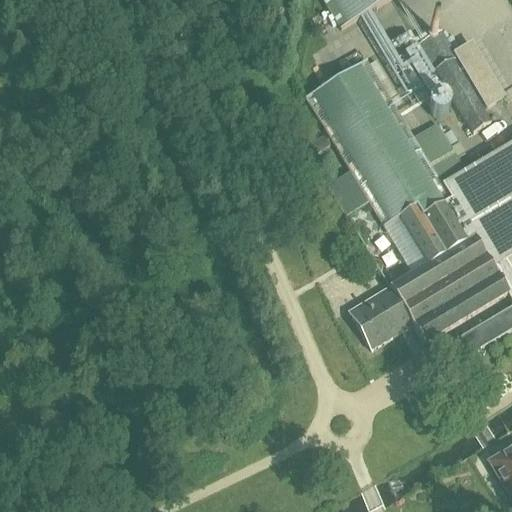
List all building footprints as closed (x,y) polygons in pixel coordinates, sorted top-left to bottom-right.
[(320,0),(340,33),(394,0),(320,0)] [(442,36),(438,37),(435,31),(425,37),(428,41),(418,47),(472,137),(490,126),(453,64),(457,62),(486,110),(503,101),(471,48),(455,58),(442,36)] [(345,218),(367,205),(383,230),(416,211),(422,221),(450,204),(508,298),(511,304),(511,147),(465,176),(460,167),(469,162),(459,145),(449,151),(436,128),(412,143),(366,65),(306,102),(350,175),(328,189),(345,218)] [(323,137),(305,149),(313,160),(330,148),(323,137)] [(416,211),(399,221),(428,267),(389,291),(412,329),(424,348),(508,298),(450,204),(422,221),(416,211)] [(366,279),(377,272),(362,245),(361,243),(356,236),(345,243),(366,279)] [(371,354),(412,329),(389,291),(348,315),(371,354)] [(468,359),(511,332),(511,310),(458,343),(468,359)] [(511,452),(490,466),(510,499),(511,497),(511,452)]
